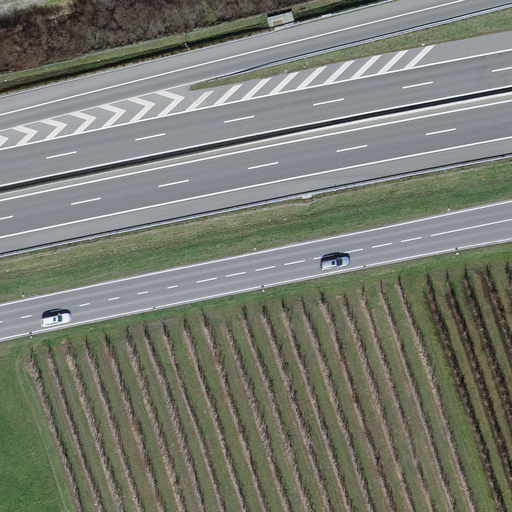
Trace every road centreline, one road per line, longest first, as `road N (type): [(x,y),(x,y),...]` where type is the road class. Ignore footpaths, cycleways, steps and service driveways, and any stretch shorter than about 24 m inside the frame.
road 1 (tertiary): [(511,219),(0,322)]
road 2 (motorway): [(511,66),(0,166)]
road 3 (motorway): [(0,219),(511,119)]
road 4 (motorway): [(480,0),(0,125)]
